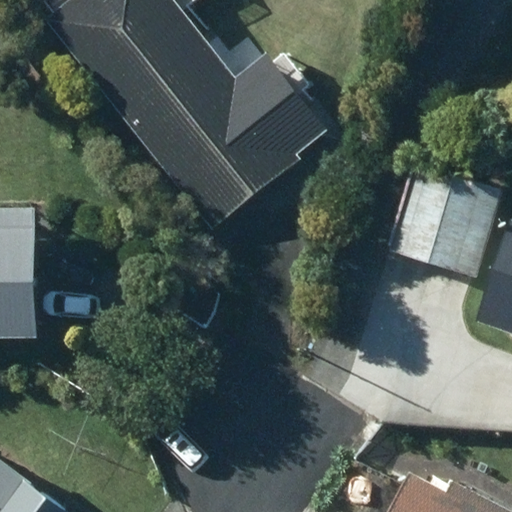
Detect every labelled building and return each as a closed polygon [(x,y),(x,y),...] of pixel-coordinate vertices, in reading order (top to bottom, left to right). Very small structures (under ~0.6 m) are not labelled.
[(224,137),(271,100),(195,0),(92,0),(62,23),(176,173),(185,166),(228,223),(266,193),(224,137)] [(511,193),(433,167),(405,254),(491,282),(511,217),(511,193)] [(0,341),(65,341),(64,212),(0,212),(0,341)] [(511,274),(495,325),(511,331),(511,274)] [(0,511),(82,511),(7,452),(0,460),(0,511)] [(511,511),(511,503),(472,482),(465,494),(431,475),(410,511),(511,511)]
